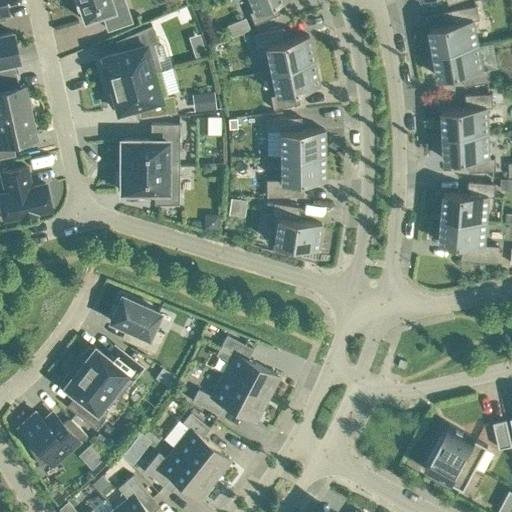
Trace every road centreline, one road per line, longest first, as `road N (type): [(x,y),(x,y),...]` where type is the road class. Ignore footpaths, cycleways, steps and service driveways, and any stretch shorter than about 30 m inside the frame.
road 1 (unclassified): [(383,303),(400,131),(378,0)]
road 2 (unclassified): [(344,2),(368,133),(351,295)]
road 3 (residential): [(351,295),(107,218),(84,218)]
road 4 (residential): [(84,218),(34,0)]
road 5 (unclassified): [(357,376),(406,392),(511,367)]
road 6 (residential): [(90,283),(60,336),(0,398)]
road 7 (unclassified): [(511,288),(429,306),(383,303)]
